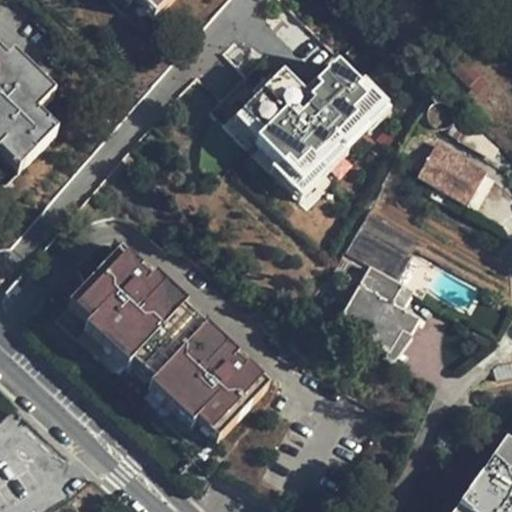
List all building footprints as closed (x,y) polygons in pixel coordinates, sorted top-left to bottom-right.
[(146,0),(136,0),(151,15),(156,10),(146,0)] [(146,0),(156,10),(166,0),(146,0)] [(12,56),(4,64),(46,104),(54,97),(12,56)] [(46,104),(4,64),(0,59),(0,152),(20,172),(55,137),(35,117),(46,104)] [(446,71),(465,90),(474,82),(456,61),(446,71)] [(360,78),(357,82),(338,64),(317,86),(323,91),(313,101),(308,95),(283,72),(241,115),(264,136),(256,144),(279,165),(303,188),(343,146),(364,124),(361,120),(381,99),(360,78)] [(474,82),(465,90),(472,99),(483,89),(474,82)] [(317,86),(308,95),(313,101),(323,91),(317,86)] [(381,99),(361,120),(364,124),(368,128),(389,106),(381,99)] [(264,136),(241,115),(233,123),(256,144),(264,136)] [(463,206),(482,172),(431,144),(412,178),(463,206)] [(303,188),(279,165),(271,173),(302,202),(348,151),(343,146),(303,188)] [(0,152),(0,161),(15,176),(20,172),(0,152)] [(181,159),(170,180),(211,227),(223,208),(181,159)] [(369,213),(348,253),(400,280),(421,241),(369,213)] [(338,266),(360,278),(366,267),(344,255),(338,266)] [(133,280),(137,278),(140,273),(121,256),(115,262),(133,280)] [(260,402),(253,397),(243,386),(246,382),(233,371),(230,373),(191,336),(169,316),(173,311),(141,281),(137,278),(133,280),(115,262),(72,307),(93,327),(135,366),(156,387),(198,427),(219,446),(233,432),(260,402)] [(366,267),(360,278),(338,319),(369,335),(365,342),(384,353),(397,331),(404,335),(413,320),(396,310),(407,290),(366,267)] [(141,281),(173,311),(179,305),(147,276),(141,281)] [(93,327),(72,307),(67,311),(88,332),(93,327)] [(135,366),(93,327),(88,332),(84,336),(125,376),(130,371),(135,366)] [(195,331),(191,336),(230,373),(233,371),(235,368),(195,331)] [(397,331),(384,353),(392,357),(404,335),(397,331)] [(156,387),(135,366),(130,371),(152,392),(156,387)] [(253,397),(258,389),(249,380),(246,382),(243,386),(253,397)] [(198,427),(156,387),(152,392),(148,397),(190,436),(194,432),(198,427)] [(266,396),(258,389),(253,397),(260,402),(266,396)] [(219,446),(198,427),(194,432),(214,452),(219,446)] [(500,434),(485,458),(492,463),(508,439),(500,434)] [(476,488),(460,511),(511,511),(511,442),(508,439),(492,463),(485,458),(469,483),(476,488)] [(450,511),(460,511),(476,488),(469,483),(450,511)]
